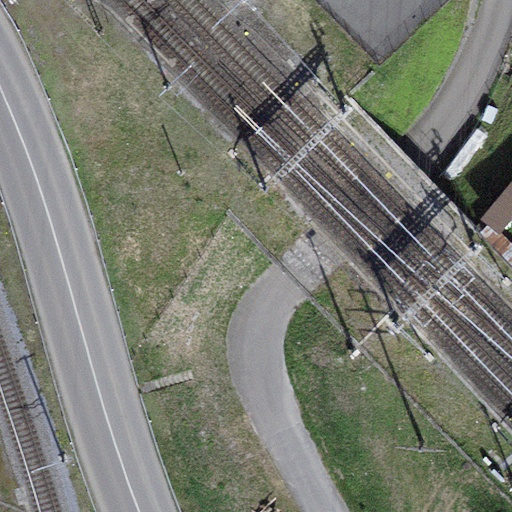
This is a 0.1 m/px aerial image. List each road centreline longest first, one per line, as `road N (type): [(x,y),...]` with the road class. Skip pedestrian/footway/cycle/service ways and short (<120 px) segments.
road 1 (residential): [(502,0),(456,111),(415,163),(275,299),(260,330),(266,399),(326,511)]
road 2 (secondary): [(137,511),(39,189),(0,90)]
